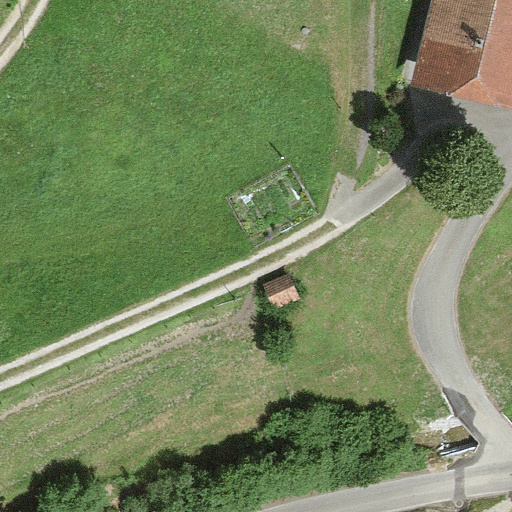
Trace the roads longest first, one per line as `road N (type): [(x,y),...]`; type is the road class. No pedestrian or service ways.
road 1 (track): [(511,134),(473,126),(439,135),(393,179),(231,299),(0,395)]
road 2 (track): [(511,156),(454,241),(435,294),(452,365),(511,457)]
road 3 (track): [(318,511),(511,475)]
